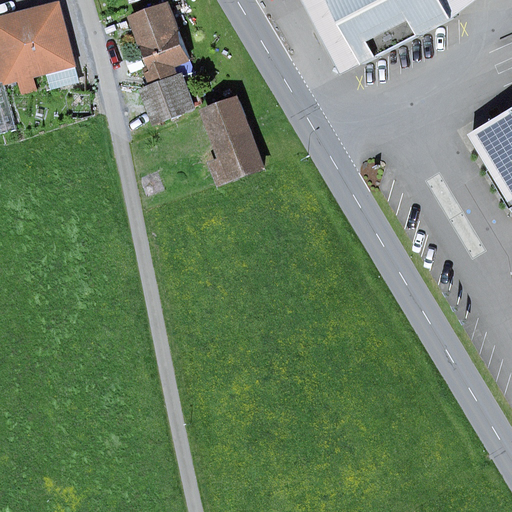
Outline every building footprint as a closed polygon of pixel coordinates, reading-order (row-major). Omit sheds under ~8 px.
[(25,52),(0,58),(0,95),(3,106),(78,86),(55,0),(50,0),(14,10),(25,52)] [(179,0),(137,14),(156,71),(198,58),(179,0)] [(366,65),(332,0),(305,0),(344,76),(366,65)] [(332,0),(366,65),(455,19),(445,0),(332,0)] [(480,0),(445,0),(455,19),(480,0)] [(204,109),(191,74),(151,88),(163,123),(204,109)] [(274,169),(249,92),(214,103),(230,156),(216,161),(224,185),(274,169)] [(511,112),(473,135),(511,200),(511,112)]
